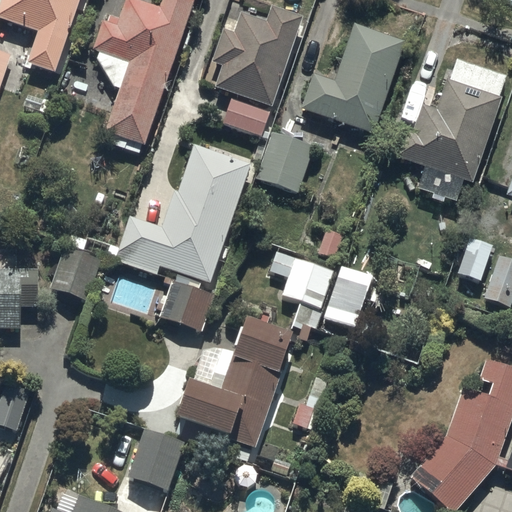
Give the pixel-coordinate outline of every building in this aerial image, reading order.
[(87,0),(6,0),(0,20),(0,28),(42,42),(32,73),(60,82),(87,0)] [(142,152),(193,0),(162,0),(160,8),(134,0),(125,0),(119,19),(110,16),(108,23),(104,21),(94,49),(100,52),(97,61),(113,88),(118,90),(104,132),(112,135),(110,141),(142,152)] [(301,16),(272,7),(268,21),(241,12),(234,31),(222,27),(210,60),(222,64),(215,86),(271,105),(301,16)] [(402,40),(352,24),(333,81),(311,73),(300,109),(372,132),(402,40)] [(0,95),(12,61),(0,56),(0,95)] [(501,98),(444,78),(432,112),(419,108),(411,131),(403,128),(393,157),(471,184),(501,98)] [(269,113),(233,100),(224,123),(260,137),(269,113)] [(312,147),(270,133),(254,178),(297,192),(312,147)] [(253,162),(193,140),(162,227),(130,216),(115,258),(157,273),(160,265),(211,283),(253,162)] [(341,235),(325,229),(316,252),(332,258),(341,235)] [(491,247),(467,238),(454,273),(478,281),(491,247)] [(99,259),(60,247),(47,288),(85,301),(99,259)] [(279,297),(298,303),(291,327),(301,330),(299,339),(307,341),(311,327),(316,329),(334,270),(275,253),(269,272),(285,277),(279,297)] [(511,296),(511,260),(496,254),(481,297),(509,306),(511,296)] [(371,275),(341,267),(327,317),(356,326),(371,275)] [(0,268),(0,327),(17,328),(17,306),(36,307),(37,269),(0,268)] [(173,282),(170,281),(157,318),(198,332),(211,295),(197,290),(200,282),(176,274),(173,282)] [(222,388),(190,377),(175,419),(254,447),(296,332),(248,315),(222,388)] [(511,415),(511,367),(486,358),(480,379),(493,383),(489,395),(463,386),(445,438),(409,479),(447,511),(456,511),(495,464),(511,470),(511,449),(509,460),(499,457),(511,415)] [(4,385),(0,395),(0,425),(17,431),(29,394),(4,385)] [(305,411),(297,408),(291,429),(312,434),(325,389),(312,385),(305,411)] [(126,475),(167,490),(185,443),(143,428),(126,475)] [(121,511),(80,493),(71,511),(63,511),(55,508),(52,511),(121,511)]
